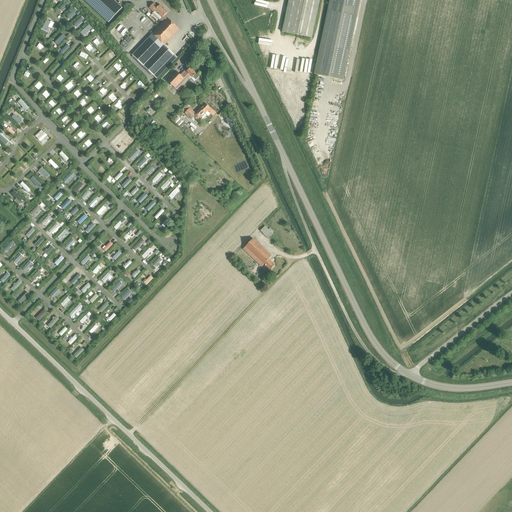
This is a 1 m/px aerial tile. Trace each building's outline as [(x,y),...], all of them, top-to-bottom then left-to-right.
[(84,0),(108,22),(109,23),(122,8),(113,0),(84,0)] [(282,32),(312,38),(319,0),(288,0),(288,5),(287,7),(286,12),(286,15),(282,32)] [(319,75),(344,81),(361,0),(329,0),(314,74),(319,75)] [(59,9),(62,11),(70,4),(68,1),(59,9)] [(162,23),(152,33),(152,34),(164,45),(180,29),(167,18),(164,16),(168,12),(160,5),(158,7),(154,3),(149,8),(153,12),(155,11),(162,18),(160,20),(162,23)] [(67,16),(69,19),(77,12),(74,9),(67,16)] [(73,25),(76,28),(84,21),(81,18),(73,25)] [(42,29),(46,31),(50,23),(46,21),(42,29)] [(115,28),(122,35),(127,30),(121,23),(115,28)] [(89,26),(80,34),(83,37),(92,30),(89,26)] [(187,33),(192,38),(195,35),(191,30),(187,33)] [(174,55),(164,45),(152,34),(132,55),(154,76),(174,55)] [(63,35),(55,43),(58,46),(66,38),(63,35)] [(196,74),(196,73),(190,67),(186,72),(182,76),(176,71),(167,80),(177,90),(190,76),(192,77),(193,77),(196,80),(199,77),(196,74)] [(29,108),(21,99),(18,102),(26,111),(29,108)] [(200,108),(196,112),(199,115),(203,111),(205,113),(206,114),(208,116),(210,113),(210,114),(213,111),(210,108),(206,104),(201,109),(200,108)] [(187,105),(182,110),(185,113),(191,119),(194,117),(197,120),(198,121),(206,114),(205,113),(203,111),(199,115),(196,112),(195,113),(190,108),(187,105)] [(146,111),(151,116),(155,112),(150,108),(146,111)] [(22,122),(14,115),(11,117),(19,125),(22,122)] [(181,115),(177,119),(182,124),(186,120),(181,115)] [(230,118),(225,120),(227,124),(229,123),(231,127),(233,126),(231,122),(230,118)] [(15,133),(8,127),(6,130),(13,136),(15,133)] [(42,131),(35,136),(42,144),(49,138),(42,131)] [(11,139),(5,133),(3,135),(9,141),(11,139)] [(69,159),(62,152),(59,155),(66,161),(69,159)] [(144,158),(137,165),(139,167),(146,160),(144,158)] [(58,167),(51,160),(48,162),(56,169),(58,167)] [(154,165),(147,173),(150,175),(157,167),(154,165)] [(49,176),(42,168),(39,171),(47,178),(49,176)] [(123,175),(121,173),(115,179),(117,181),(123,175)] [(160,173),(153,181),(155,183),(163,175),(160,173)] [(40,183),(33,177),(31,179),(38,186),(40,183)] [(171,183),(168,181),(161,188),(163,191),(171,183)] [(30,190),(23,182),(20,185),(28,193),(30,190)] [(81,182),(73,190),(76,193),(84,185),(81,182)] [(133,196),(139,190),(137,187),(131,194),(133,196)] [(176,188),(167,198),(169,201),(179,191),(176,188)] [(61,193),(58,190),(50,198),(53,201),(61,193)] [(88,190),(81,198),(84,200),(91,193),(88,190)] [(23,200),(14,191),(11,194),(20,202),(23,200)] [(138,207),(145,199),(142,197),(135,204),(138,207)] [(70,201),(67,198),(59,206),(62,209),(70,201)] [(95,199),(89,206),(92,208),(98,202),(95,199)] [(156,204),(153,202),(147,208),(149,210),(156,204)] [(38,206),(30,213),(33,216),(41,209),(38,206)] [(78,209),(75,206),(67,214),(70,217),(78,209)] [(103,206),(97,213),(99,216),(106,209),(103,206)] [(157,220),(165,212),(162,209),(154,218),(157,220)] [(88,218),(85,215),(77,222),(80,225),(88,218)] [(51,219),(48,216),(41,224),(44,227),(51,219)] [(164,228),(170,222),(168,219),(162,226),(164,228)] [(122,224),(120,222),(114,228),(116,230),(122,224)] [(57,223),(49,231),(51,234),(59,226),(57,223)] [(85,231),(88,234),(96,226),(93,223),(85,231)] [(28,239),(35,231),(32,229),(25,236),(28,239)] [(65,230),(58,238),(60,241),(68,233),(65,230)] [(131,231),(124,238),(127,241),(134,233),(133,232),(131,231)] [(38,248),(45,240),(42,238),(35,245),(38,248)] [(145,242),(142,239),(133,249),(136,251),(145,242)] [(269,259),(272,256),(253,239),(243,249),(262,267),(264,264),(270,270),(275,265),(272,262),(269,259)] [(72,240),(65,247),(68,250),(75,242),(72,240)] [(113,245),(110,242),(103,250),(106,252),(113,245)] [(7,246),(1,252),(3,254),(10,248),(7,246)] [(48,256),(54,249),(51,246),(45,253),(48,256)] [(149,250),(142,257),(144,259),(151,252),(149,250)] [(18,255),(12,262),(15,265),(21,258),(18,255)] [(88,255),(81,263),(84,266),(91,258),(88,255)] [(57,266),(64,259),(61,256),(54,264),(57,266)] [(162,261),(159,258),(153,265),(156,268),(162,261)] [(126,270),(132,263),(130,261),(123,267),(126,270)] [(29,262),(22,270),(25,273),(33,265),(29,262)] [(9,271),(6,268),(0,273),(0,274),(3,278),(9,271)] [(134,279),(141,273),(138,270),(132,276),(134,279)] [(39,271),(32,278),(34,281),(42,274),(39,271)] [(108,273),(101,280),(104,283),(111,276),(108,273)] [(82,277),(79,275),(72,283),(74,285),(82,277)] [(147,286),(154,279),(151,276),(144,283),(147,286)] [(23,284),(20,280),(13,287),(16,290),(23,284)] [(119,282),(112,289),(114,292),(122,284),(119,282)] [(92,287),(88,283),(81,291),(85,295),(92,287)] [(59,292),(57,289),(49,296),(52,299),(59,292)] [(132,293),(129,290),(121,297),(124,300),(132,293)] [(21,305),(30,296),(27,293),(18,302),(21,305)] [(96,294),(90,301),(93,304),(99,297),(96,294)] [(67,298),(61,305),(64,307),(70,300),(67,298)] [(106,303),(99,311),(102,314),(109,306),(106,303)] [(79,305),(69,315),(72,318),(82,308),(79,305)] [(48,314),(45,310),(36,319),(39,322),(48,314)] [(114,314),(107,322),(109,324),(116,316),(114,314)] [(88,319),(86,316),(80,322),(82,325),(88,319)] [(60,320),(56,317),(48,326),(51,329),(60,320)] [(95,321),(89,328),(90,329),(97,323),(95,321)] [(96,325),(89,332),(92,334),(98,327),(96,325)] [(65,328),(59,334),(61,337),(68,330),(65,328)] [(76,335),(68,343),(71,346),(78,338),(76,335)] [(82,348),(73,356),(77,359),(85,351),(82,348)]
